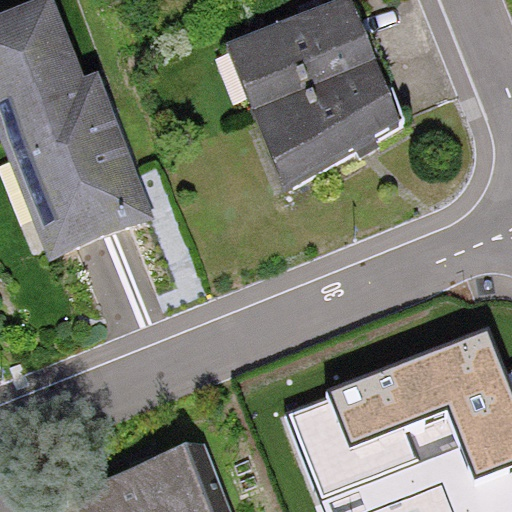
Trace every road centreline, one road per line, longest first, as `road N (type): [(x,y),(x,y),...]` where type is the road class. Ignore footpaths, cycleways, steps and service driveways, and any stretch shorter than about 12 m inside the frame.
road 1 (residential): [(0,435),(511,230)]
road 2 (residential): [(511,116),(466,0)]
